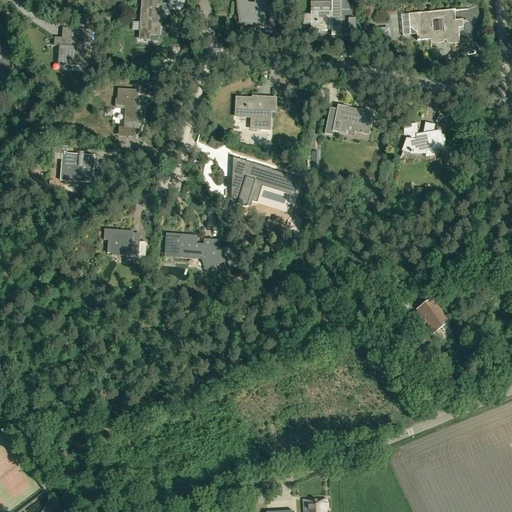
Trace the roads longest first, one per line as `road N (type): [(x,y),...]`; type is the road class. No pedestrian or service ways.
road 1 (unclassified): [(217,511),(511,388)]
road 2 (unclassified): [(507,98),(214,47)]
road 3 (unclassified): [(142,224),(150,190),(176,163),(214,47)]
